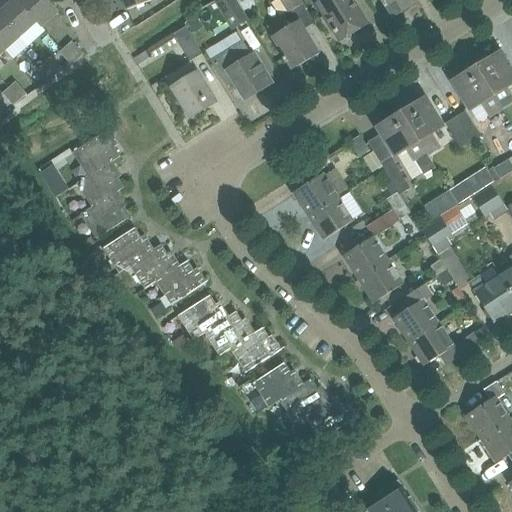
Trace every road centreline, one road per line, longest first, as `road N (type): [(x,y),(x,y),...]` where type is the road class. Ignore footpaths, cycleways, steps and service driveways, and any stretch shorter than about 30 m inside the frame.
road 1 (residential): [(409,427),(341,327),(248,250),(214,192),(222,170),(241,154),(497,0)]
road 2 (residential): [(409,427),(511,359)]
